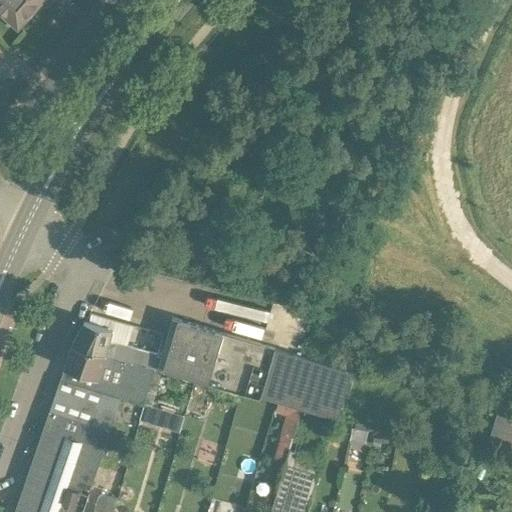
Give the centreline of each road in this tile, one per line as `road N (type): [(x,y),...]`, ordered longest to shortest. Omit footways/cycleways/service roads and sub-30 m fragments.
road 1 (tertiary): [(22,236),(95,103),(177,0)]
road 2 (residential): [(116,0),(0,147)]
